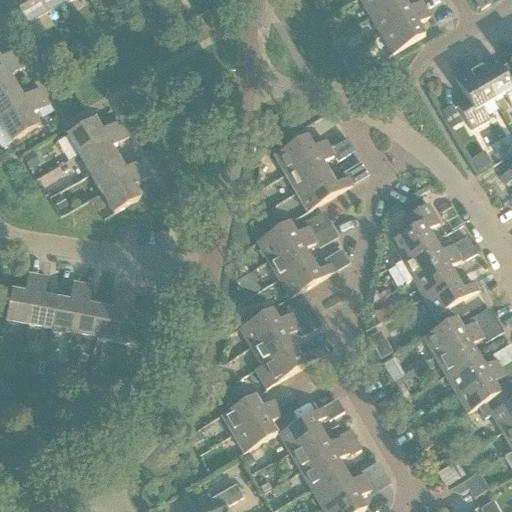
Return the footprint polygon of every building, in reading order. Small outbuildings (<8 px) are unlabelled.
[(46,17),(36,0),(12,0),(11,1),(27,28),(46,17)] [(36,0),(46,17),(66,5),(63,0),(36,0)] [(360,0),(360,1),(371,19),(403,1),(402,0),(360,0)] [(403,1),(371,19),(381,38),(426,12),(421,4),(409,12),(403,1)] [(426,12),(381,38),(393,57),(425,39),(418,27),(430,20),(426,12)] [(91,29),(85,33),(89,42),(96,38),(91,29)] [(78,42),(67,49),(72,57),(83,50),(78,42)] [(0,62),(0,61),(0,72),(22,60),(17,51),(0,62)] [(53,56),(40,64),(46,74),(59,66),(53,56)] [(480,66),(479,64),(473,67),(494,103),(505,96),(511,108),(511,107),(511,67),(510,64),(501,70),(493,58),(480,66)] [(22,60),(0,72),(0,98),(16,89),(10,78),(27,68),(22,60)] [(494,103),(473,67),(467,71),(468,73),(455,81),(467,102),(457,108),(471,131),(490,120),(483,109),(494,103)] [(16,89),(0,98),(0,123),(1,124),(45,98),(40,90),(23,100),(16,89)] [(45,98),(1,124),(13,144),(40,129),(33,117),(39,113),(50,107),(45,98)] [(50,107),(39,113),(42,119),(53,113),(50,107)] [(451,131),(462,125),(452,107),(441,114),(451,131)] [(80,157),(124,131),(119,123),(102,133),(95,121),(68,137),(80,157)] [(129,140),(124,131),(80,157),(91,177),(118,161),(112,150),(129,140)] [(330,151),(326,143),(313,150),(307,139),(275,158),(286,177),(330,151)] [(347,141),(330,151),(335,159),(335,161),(353,150),(347,141)] [(330,151),(286,177),(297,196),(329,177),(323,166),(335,159),(330,151)] [(30,171),(41,166),(34,153),(23,159),(30,171)] [(118,161),(91,177),(102,196),(146,170),(142,162),(124,172),(118,161)] [(348,181),(351,187),(368,177),(363,168),(346,178),(348,181)] [(151,178),(146,170),(102,196),(114,216),(141,200),(134,188),(151,178)] [(511,197),(511,171),(500,178),(505,187),(511,182),(511,196),(511,197)] [(329,177),(297,196),(308,215),(340,196),(352,188),(351,187),(348,181),(335,188),(329,177)] [(62,197),(53,202),(58,212),(68,206),(62,197)] [(406,228),(432,213),(428,207),(402,222),(406,228)] [(432,213),(406,228),(409,233),(391,244),(402,263),(434,244),(428,234),(440,226),(432,213)] [(266,238),(277,232),(267,215),(249,225),(256,237),(263,233),(266,238)] [(305,225),(308,230),(296,237),(289,226),(257,244),(268,264),(331,227),(323,215),(305,225)] [(331,227),(268,264),(279,282),(312,264),(305,253),(317,246),(320,250),(338,240),(331,227)] [(457,256),(472,247),(467,240),(453,248),(457,256)] [(402,263),(402,264),(395,268),(405,286),(413,282),(457,256),(453,248),(441,255),(434,244),(402,263)] [(462,264),(476,255),(472,247),(457,256),(462,264)] [(318,274),(312,264),(279,282),(291,302),(323,283),(322,282),(349,267),(341,253),(324,263),(328,269),(318,274)] [(456,282),(450,271),(462,264),(457,256),(413,282),(424,301),(456,282)] [(29,328),(39,278),(29,276),(26,296),(12,293),(7,321),(6,324),(29,328)] [(39,278),(29,328),(51,333),(57,302),(45,299),(48,280),(39,278)] [(462,293),(456,282),(424,301),(441,330),(456,321),(468,314),(462,304),(467,301),(479,293),(475,286),(462,293)] [(57,302),(51,333),(73,337),(83,286),(73,285),(70,304),(57,302)] [(83,286),(73,337),(95,341),(101,310),(88,308),(92,288),(83,286)] [(114,312),(101,310),(95,341),(117,345),(127,295),(117,293),(114,312)] [(127,295),(117,345),(140,349),(146,319),(132,316),(136,296),(127,295)] [(290,317),(279,324),(272,312),(240,331),(251,351),(313,314),(304,300),(286,311),(290,317)] [(378,325),(391,317),(385,306),(371,314),(378,325)] [(456,321),(441,330),(424,340),(435,360),(496,323),(490,312),(472,322),(475,326),(463,333),(456,321)] [(315,318),(313,314),(251,351),(262,369),(255,373),(294,350),(288,339),(299,332),(303,339),(321,328),(315,318)] [(503,335),(496,323),(435,360),(446,378),(478,359),(472,348),(484,341),(486,345),(503,335)] [(393,355),(380,333),(369,340),(381,361),(393,355)] [(300,361),(294,350),(255,373),(266,392),(305,369),(317,362),(318,362),(328,356),(324,348),(300,361)] [(478,359),(446,378),(457,397),(511,363),(511,349),(511,348),(494,358),(497,363),(484,370),(478,359)] [(511,363),(457,397),(468,416),(478,410),(500,397),(494,386),(505,379),(508,384),(511,381),(511,363)] [(407,374),(395,381),(393,382),(405,401),(410,398),(402,384),(410,379),(407,374)] [(112,375),(110,388),(129,391),(130,377),(112,375)] [(500,397),(478,410),(485,421),(492,417),(503,435),(511,429),(511,390),(507,393),(500,397)] [(233,437),(278,411),(274,404),(261,411),(255,399),(222,418),(233,437)] [(295,401),(278,411),(233,437),(245,457),(277,437),(270,426),(282,419),(283,420),(300,410),(295,401)] [(331,407),(331,406),(311,418),(279,437),(290,456),(322,437),(316,426),(327,420),(329,424),(345,414),(338,403),(331,407)] [(511,429),(503,435),(511,451),(511,429)] [(322,437),(290,456),(301,474),(356,442),(350,432),(339,439),(341,441),(329,448),(322,437)] [(362,452),(356,442),(301,474),(312,493),(344,474),(338,463),(350,456),(351,458),(362,452)] [(351,485),(344,474),(312,493),(323,511),(385,475),(379,465),(361,475),(363,478),(351,485)] [(437,475),(444,488),(457,481),(449,468),(437,475)] [(385,475),(323,511),(366,511),(360,500),(370,494),(372,497),(391,486),(385,475)] [(228,511),(227,510),(244,500),(236,487),(211,501),(217,511),(228,511)]
